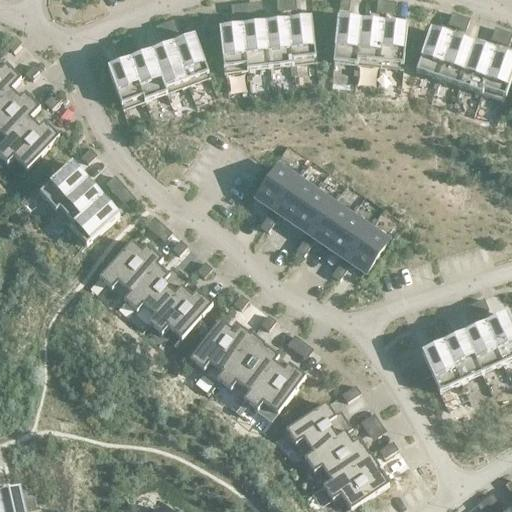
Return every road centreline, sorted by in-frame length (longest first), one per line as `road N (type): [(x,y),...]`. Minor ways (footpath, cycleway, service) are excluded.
road 1 (residential): [(359,328),(280,291),(223,240),(162,203),(98,126),(65,44)]
road 2 (residential): [(457,493),(359,328)]
road 3 (residential): [(511,271),(403,305),(359,328)]
road 4 (residential): [(179,0),(65,44)]
